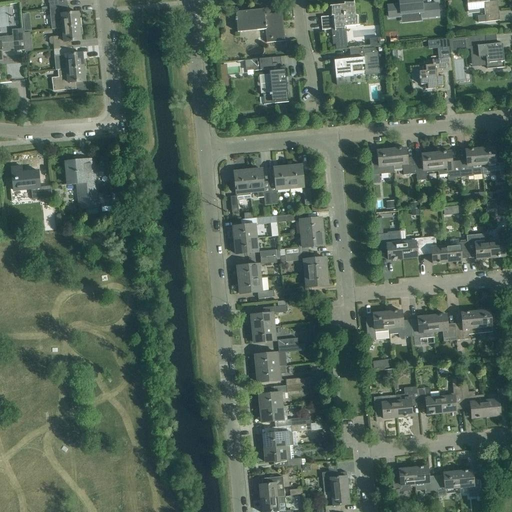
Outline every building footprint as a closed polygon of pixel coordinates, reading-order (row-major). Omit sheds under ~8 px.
[(48,0),(49,9),(64,8),(63,1),(74,0),(48,0)] [(321,31),(334,29),(335,32),(345,31),(345,27),(359,26),(358,16),(355,16),(354,0),(354,4),(344,4),(344,2),(344,5),(329,6),(329,7),(332,6),(332,15),(330,15),(330,16),(320,17),(320,18),(321,18),(322,30),(321,30),(321,31)] [(439,16),(438,14),(437,4),(422,6),(421,0),(399,0),(400,12),(420,10),(421,18),(439,16)] [(478,23),(486,22),(500,21),(498,1),(489,1),(488,0),(466,0),(467,4),(484,3),(485,15),(477,16),(478,23)] [(64,14),(64,8),(49,9),(51,29),(62,28),(79,27),(78,13),(64,14)] [(267,43),(275,42),(285,41),(284,29),(281,29),(280,14),(282,13),(264,15),(264,9),(235,12),(236,18),(235,18),(235,21),(236,21),(238,32),(247,31),(265,29),(267,43)] [(79,27),(62,28),(63,36),(50,37),(49,39),(49,43),(51,44),(53,44),(53,50),(68,48),(67,42),(81,41),(79,27)] [(12,36),(0,37),(0,60),(2,60),(1,53),(25,50),(23,35),(12,36)] [(504,67),(502,44),(486,46),(485,36),(461,38),(462,48),(474,47),(475,58),(480,57),(480,66),(488,65),(488,69),(504,67)] [(68,48),(53,50),(55,63),(66,62),(66,69),(83,68),(82,54),(69,55),(68,48)] [(350,59),(334,61),(336,78),(353,76),(352,72),(365,71),(365,75),(372,74),(379,74),(379,69),(377,52),(363,53),(363,48),(349,49),(350,59)] [(423,71),(419,72),(420,79),(421,85),(425,84),(425,90),(437,89),(437,87),(444,86),(443,76),(436,77),(436,73),(449,71),(452,71),(451,58),(450,53),(439,54),(440,59),(432,60),(433,65),(423,66),(423,71)] [(247,69),(255,68),(255,71),(273,69),(272,58),(246,60),(247,69)] [(58,70),(59,77),(53,78),(54,91),(72,90),(71,83),(85,81),(83,68),(66,69),(58,70)] [(264,105),(288,102),(285,70),(269,72),(271,93),(263,94),(264,105)] [(479,149),(481,168),(482,175),(487,175),(486,165),(495,164),(495,166),(504,165),(502,152),(495,153),(494,147),(479,149)] [(406,148),(391,150),(393,170),(402,170),(403,176),(416,174),(414,161),(407,162),(406,148)] [(481,168),(479,149),(465,151),(467,164),(459,165),(460,178),(473,177),(472,166),(480,165),(480,168),(481,168)] [(393,170),(391,150),(377,151),(378,157),(370,157),(371,170),(372,174),(379,174),(381,175),(387,174),(389,173),(393,172),(393,170)] [(450,152),(436,154),(438,172),(438,175),(447,174),(448,179),(460,178),(459,165),(452,166),(450,152)] [(422,160),(414,161),(416,174),(424,174),(423,171),(432,171),(433,173),(438,172),(436,154),(422,155),(422,160)] [(98,207),(94,170),(93,160),(65,162),(67,185),(77,184),(79,209),(98,207)] [(301,167),(288,169),(290,189),(303,187),(301,166),(301,167)] [(38,172),(37,172),(22,173),(21,167),(11,168),(13,191),(31,190),(32,200),(52,198),(51,186),(39,187),(38,172)] [(290,189),(288,169),(274,170),(274,169),(273,169),(276,190),(290,189)] [(261,171),(248,173),(250,193),(264,191),(261,170),(261,171)] [(250,193),(248,173),(234,174),(234,172),(234,173),(236,194),(237,196),(230,197),(232,213),(238,212),(237,200),(250,199),(250,193)] [(310,189),(303,190),(305,206),(311,205),(310,189)] [(386,201),(386,208),(395,208),(394,200),(386,201)] [(487,202),(487,210),(497,210),(497,202),(487,202)] [(300,234),(321,232),(319,219),(321,219),(321,218),(299,220),(300,234)] [(236,240),(256,238),(254,225),(233,227),(233,228),(235,227),(236,240)] [(402,259),(400,240),(399,240),(398,230),(387,231),(387,234),(378,235),(379,248),(387,247),(388,260),(402,259)] [(489,239),(491,258),(505,257),(504,243),(511,243),(510,230),(497,231),(498,241),(490,242),(490,239),(489,239)] [(321,232),(300,234),(301,244),(300,244),(297,249),(284,250),(284,256),(300,254),(308,254),(308,248),(324,246),(324,245),(322,245),(321,232)] [(491,258),(489,239),(488,233),(466,235),(467,241),(467,247),(475,246),(476,260),(491,258)] [(435,237),(422,238),(423,251),(431,251),(433,264),(447,263),(445,244),(444,244),(445,246),(436,247),(435,237)] [(256,238),(236,240),(237,254),(236,254),(236,255),(257,253),(256,238)] [(423,251),(422,238),(414,239),(414,242),(405,243),(405,240),(400,240),(402,259),(417,258),(416,252),(423,251)] [(450,243),(445,244),(447,263),(461,261),(460,248),(467,247),(467,241),(459,242),(459,245),(450,246),(450,243)] [(305,274),(325,272),(323,259),(325,259),(325,258),(303,260),(305,274)] [(240,280),(260,278),(258,264),(237,267),(239,267),(240,280)] [(325,272),(305,274),(306,288),(328,286),(328,285),(326,285),(325,272)] [(260,278),(240,280),(241,294),(240,294),(261,292),(260,278)] [(283,289),(284,296),(304,294),(304,287),(283,289)] [(284,296),(283,289),(264,291),(264,298),(284,296)] [(411,337),(410,324),(403,325),(401,311),(387,313),(389,331),(389,334),(398,334),(399,338),(411,337)] [(490,311),(476,312),(477,330),(499,328),(498,315),(490,316),(490,311)] [(462,327),(455,328),(456,340),(469,339),(468,334),(478,333),(477,330),(476,312),(461,313),(462,327)] [(254,329),(274,327),(272,313),(251,315),(251,316),(253,316),(254,329)] [(389,331),(387,313),(373,314),(373,319),(366,320),(367,333),(368,341),(376,340),(375,330),(384,329),(384,332),(389,331)] [(446,315),(432,316),(433,332),(442,331),(443,342),(456,340),(455,328),(447,328),(446,315)] [(418,323),(410,324),(411,337),(419,336),(420,339),(434,338),(433,332),(432,316),(417,318),(418,323)] [(317,324),(309,325),(310,340),(318,339),(317,324)] [(274,327),(254,329),(255,342),(254,343),(275,341),(274,327)] [(294,345),(278,347),(279,353),(255,355),(255,356),(256,356),(258,369),(278,367),(277,366),(285,366),(284,352),(295,351),(294,345)] [(278,367),(258,369),(259,382),(258,382),(258,383),(282,381),(281,375),(286,374),(285,366),(277,366),(278,367)] [(303,391),(302,384),(286,386),(287,392),(303,391)] [(418,402),(417,389),(416,387),(404,388),(405,395),(395,396),(398,418),(412,416),(410,403),(418,402)] [(430,388),(417,389),(418,402),(426,401),(427,415),(441,413),(440,398),(431,399),(430,388)] [(485,398),(485,401),(487,417),(500,416),(500,410),(507,410),(505,389),(497,389),(498,397),(485,398)] [(475,392),(461,393),(463,406),(470,405),(471,419),(487,417),(485,401),(476,402),(475,392)] [(262,408),(281,406),(281,399),(285,399),(284,393),(259,395),(259,396),(260,396),(262,408)] [(463,406),(461,393),(440,395),(440,398),(441,413),(455,412),(455,407),(463,406)] [(398,418),(395,396),(373,398),(375,414),(383,414),(383,419),(398,418)] [(284,406),(281,406),(262,408),(263,422),(261,422),(262,423),(287,420),(287,413),(285,413),(284,406)] [(292,426),(311,424),(311,418),(291,420),(292,426)] [(279,427),(280,433),(263,435),(263,436),(264,435),(266,448),(285,446),(284,433),(312,430),(311,424),(292,426),(279,427)] [(326,433),(318,434),(319,443),(327,442),(326,433)] [(285,446),(266,448),(267,462),(265,462),(266,463),(287,461),(285,446)] [(301,459),(287,461),(288,469),(302,467),(301,459)] [(438,493),(437,480),(429,480),(427,467),(414,468),(415,487),(416,491),(425,490),(425,494),(438,493)] [(415,487),(414,468),(399,470),(399,475),(392,476),(393,489),(415,487)] [(458,472),(460,488),(468,487),(469,498),(482,496),(481,483),(473,484),(472,471),(458,472)] [(324,493),(348,491),(347,477),(338,478),(337,472),(322,473),(322,479),(329,479),(330,487),(323,487),(324,493)] [(460,488),(458,472),(443,473),(444,479),(437,480),(438,493),(438,496),(447,495),(446,494),(455,493),(455,495),(460,494),(460,488)] [(284,491),(277,491),(276,485),(283,484),(283,483),(283,477),(277,477),(267,478),(268,484),(259,485),(260,499),(284,497),(284,491)] [(349,505),(348,491),(324,493),(324,499),(331,498),(332,506),(325,507),(325,511),(330,511),(341,511),(340,506),(349,505)] [(285,511),(286,511),(279,511),(278,504),(285,503),(284,497),(260,499),(261,511),(285,511)]
